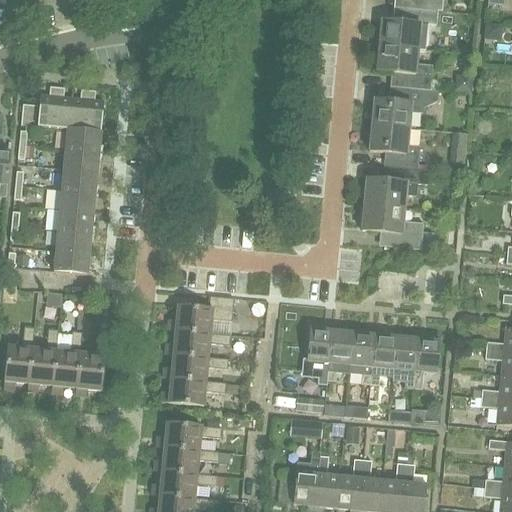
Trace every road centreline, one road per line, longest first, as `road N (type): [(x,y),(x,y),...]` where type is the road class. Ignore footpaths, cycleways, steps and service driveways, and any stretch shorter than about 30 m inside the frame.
road 1 (residential): [(275,265),(314,266),(328,243),(351,0)]
road 2 (residential): [(147,254),(163,11)]
road 3 (residential): [(163,11),(0,62)]
road 4 (residential): [(275,265),(147,254)]
road 5 (residential): [(265,392),(275,265)]
